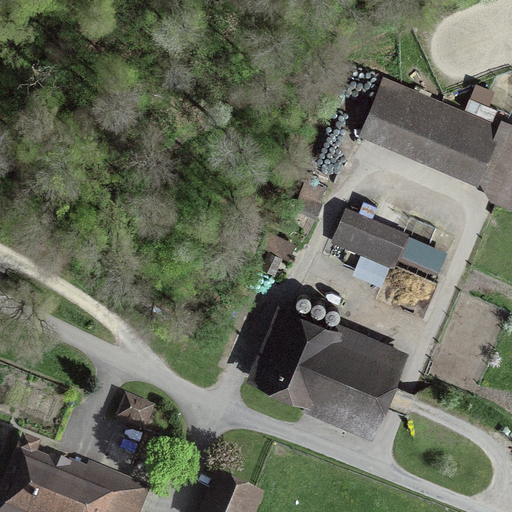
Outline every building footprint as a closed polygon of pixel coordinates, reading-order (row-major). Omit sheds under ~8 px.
[(367,133),(484,181),(504,133),(387,85),(367,133)] [(511,133),(488,194),(511,204),(511,133)] [(374,203),(359,244),(419,267),(429,241),(397,229),(403,214),(374,203)] [(285,306),(255,382),(320,407),(324,399),(394,426),(396,420),(420,429),(439,381),(416,372),(421,359),(285,306)] [(143,429),(152,407),(126,396),(117,418),(143,429)] [(134,511),(137,506),(81,482),(64,475),(69,465),(53,458),(51,464),(32,456),(36,446),(26,442),(22,452),(27,454),(3,511),(134,511)] [(273,511),(279,499),(237,482),(224,511),(273,511)]
